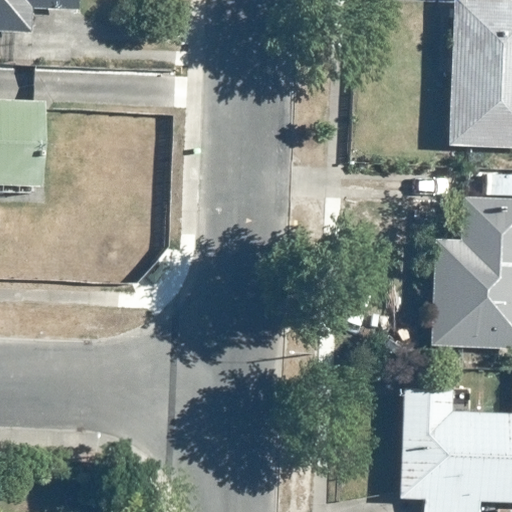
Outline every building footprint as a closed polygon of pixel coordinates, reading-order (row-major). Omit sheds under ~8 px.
[(0,0),(0,32),(26,34),(26,10),(75,11),(75,0),(0,0)] [(511,0),(451,0),(445,147),(511,149),(511,0)] [(0,185),(38,187),(41,101),(0,99),(0,185)] [(511,347),(511,197),(458,195),(455,242),(431,241),(426,344),(511,347)] [(511,414),(511,415),(441,411),(442,391),(398,389),(392,500),(419,501),(418,511),(473,511),(474,503),(511,505),(511,414)]
